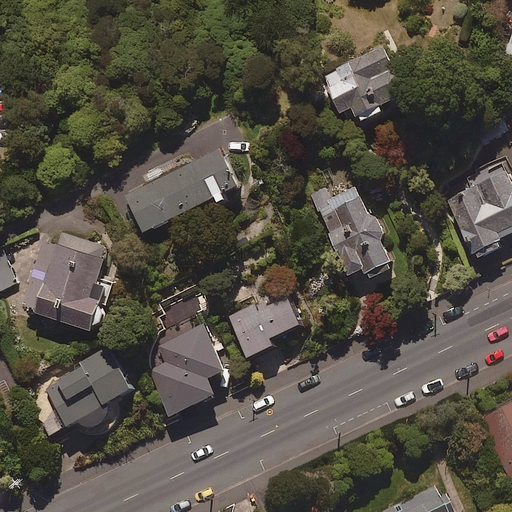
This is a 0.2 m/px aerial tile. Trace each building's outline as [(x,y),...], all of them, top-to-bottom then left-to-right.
[(398,70),(385,46),(326,76),(344,112),(355,106),(363,121),(385,110),(383,105),(412,91),(400,69),(398,70)] [(509,131),(500,112),(472,125),(480,143),(509,131)] [(129,194),(146,231),(156,226),(157,229),(173,221),(172,219),(218,197),(224,210),(241,202),(234,188),(241,185),(225,149),(129,194)] [(511,174),(507,163),(448,191),(479,257),(503,245),(500,239),(511,233),(511,174)] [(328,186),(310,194),(318,211),(322,210),(351,275),(366,268),(371,278),(396,267),(382,236),(386,234),(377,214),(372,217),(359,187),(333,198),(328,186)] [(111,248),(66,233),(62,247),(46,241),(25,308),(99,332),(115,282),(101,277),(111,248)] [(18,284),(6,252),(0,254),(0,288),(0,290),(18,284)] [(210,378),(226,370),(218,353),(229,347),(199,284),(147,309),(163,343),(145,352),(158,379),(155,381),(171,416),(217,394),(210,378)] [(302,324),(289,297),(259,310),(255,304),(230,315),(249,357),(275,345),(271,338),(302,324)] [(133,388),(109,347),(83,362),(85,365),(46,387),(59,409),(50,414),(59,431),(80,419),(87,431),(112,417),(105,404),(133,388)] [(511,406),(480,421),(511,487),(511,406)] [(452,511),(445,496),(440,498),(435,488),(386,511),(452,511)]
